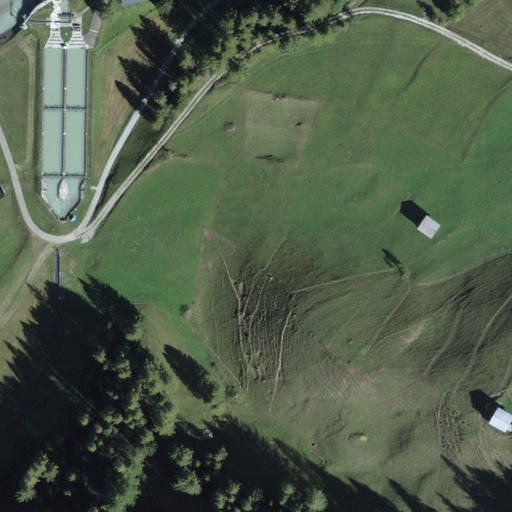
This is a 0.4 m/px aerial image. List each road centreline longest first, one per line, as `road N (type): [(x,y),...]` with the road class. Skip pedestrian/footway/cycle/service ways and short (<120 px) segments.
road 1 (track): [(217,0),(186,29),(74,236),(98,221),(225,66),(269,39),(362,9),(398,8),(511,66)]
road 2 (unclassified): [(74,236),(54,239),(30,224),(0,132)]
